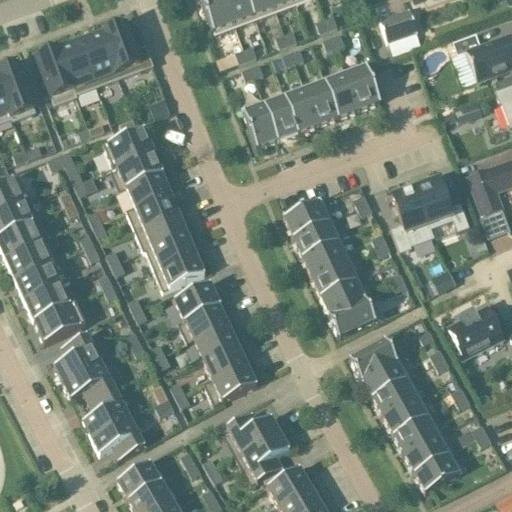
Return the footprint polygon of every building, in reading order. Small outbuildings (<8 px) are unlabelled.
[(235,33),(223,0),(199,0),(211,34),(214,41),(235,33)] [(223,0),(235,33),(255,26),(256,25),(246,0),(223,0)] [(276,18),(269,0),(246,0),(256,25),(276,18)] [(292,0),(269,0),(276,18),(296,10),(292,0)] [(315,0),(292,0),(296,10),(316,3),(315,0)] [(417,37),(409,14),(379,24),(387,47),(417,37)] [(333,21),(324,24),(328,36),(337,33),(333,21)] [(328,36),(324,24),(315,28),(319,39),(328,36)] [(125,30),(103,38),(120,84),(153,71),(145,51),(135,55),(125,30)] [(292,36),(284,39),(288,51),(297,47),(292,36)] [(98,92),(120,84),(103,38),(81,46),(98,92)] [(288,51),(284,39),(275,43),(279,54),(288,51)] [(340,39),(331,42),(335,54),(344,50),(340,39)] [(480,51),(475,39),(452,47),(457,60),(465,57),(477,87),(511,74),(511,44),(510,40),(480,51)] [(335,54),(331,42),(322,46),(326,57),(335,54)] [(59,54),(58,55),(76,103),(77,102),(76,100),(98,92),(81,46),(70,50),(68,47),(57,51),(59,54)] [(252,51),(243,54),(247,66),(256,62),(252,51)] [(247,66),(243,54),(234,58),(238,69),(247,66)] [(299,54),(290,57),(294,69),(303,65),(299,54)] [(76,103),(58,55),(35,63),(53,111),(76,103)] [(290,57),(281,61),(286,72),(294,69),(290,57)] [(343,75),(358,116),(379,108),(364,68),(343,75)] [(259,69),(250,73),(254,84),(263,81),(259,69)] [(18,70),(0,76),(0,91),(13,126),(36,118),(18,70)] [(254,84),(250,73),(241,76),(245,87),(254,84)] [(338,123),(358,116),(343,75),(323,83),(338,123)] [(338,123),(323,83),(303,90),(318,131),(338,123)] [(440,97),(434,98),(432,88),(425,90),(431,115),(443,112),(440,97)] [(511,89),(494,97),(499,109),(500,108),(510,133),(511,131),(511,89)] [(298,138),(318,131),(303,90),(283,98),(298,138)] [(12,127),(13,126),(0,91),(0,128),(11,124),(12,127)] [(277,146),(298,138),(283,98),(262,105),(277,146)] [(277,146),(262,105),(241,113),(256,154),(277,146)] [(466,112),(455,115),(459,127),(470,123),(466,112)] [(119,129),(122,137),(136,132),(133,124),(119,129)] [(104,137),(101,129),(89,133),(92,141),(104,137)] [(89,133),(78,137),(80,145),(92,141),(89,133)] [(110,173),(152,155),(143,134),(101,152),(110,173)] [(28,165),(41,160),(38,152),(25,157),(28,165)] [(24,155),(12,159),(16,169),(28,165),(25,157),(24,155)] [(125,191),(161,176),(152,155),(110,173),(109,174),(118,194),(123,192),(125,191)] [(64,171),(59,160),(46,166),(51,177),(64,171)] [(511,165),(500,170),(468,182),(482,219),(501,212),(495,195),(511,188),(511,165)] [(68,181),(73,191),(83,187),(78,176),(68,181)] [(162,179),(161,176),(123,192),(124,195),(126,194),(134,212),(169,197),(161,179),(162,179)] [(16,182),(0,189),(0,215),(26,203),(16,182)] [(437,183),(426,187),(424,183),(411,188),(431,233),(453,225),(457,237),(469,232),(460,209),(448,213),(437,183)] [(88,198),(83,187),(73,191),(78,202),(88,198)] [(430,234),(431,233),(411,188),(401,192),(402,196),(391,200),(402,230),(390,234),(399,258),(411,253),(410,251),(434,242),(430,234)] [(64,213),(74,208),(69,197),(59,202),(64,213)] [(178,218),(169,197),(134,212),(124,216),(133,237),(178,218)] [(353,205),(357,214),(368,209),(364,200),(353,205)] [(26,203),(0,215),(0,240),(31,226),(36,224),(26,203)] [(283,223),(292,243),(293,244),(332,225),(322,205),(283,223)] [(79,219),(74,208),(64,213),(69,223),(79,219)] [(357,214),(361,222),(372,217),(368,209),(357,214)] [(87,221),(92,232),(102,227),(97,216),(87,221)] [(144,256),(187,239),(178,218),(133,237),(141,258),(144,256)] [(341,245),(332,225),(293,244),(302,263),(341,245)] [(32,227),(31,226),(0,240),(0,254),(5,265),(41,248),(32,227)] [(107,238),(102,227),(92,232),(97,242),(107,238)] [(93,249),(88,238),(78,243),(83,254),(93,249)] [(153,277),(195,259),(187,239),(144,256),(153,277)] [(371,244),(375,253),(386,248),(382,239),(371,244)] [(48,245),(41,248),(5,265),(14,286),(58,266),(48,245)] [(341,245),(302,263),(311,283),(350,265),(341,245)] [(379,261),(390,256),(386,248),(375,253),(379,261)] [(88,264),(98,260),(93,249),(83,254),(88,264)] [(120,266),(115,256),(105,260),(110,271),(120,266)] [(161,298),(204,280),(195,259),(153,277),(161,298)] [(311,283),(320,302),(359,284),(350,265),(311,283)] [(24,306),(24,307),(61,290),(68,287),(58,266),(14,286),(24,306)] [(110,271),(115,282),(125,277),(120,266),(110,271)] [(389,283),(393,292),(404,287),(400,278),(389,283)] [(97,285),(102,295),(112,291),(107,280),(97,285)] [(328,322),(368,304),(359,284),(320,302),(329,321),(328,322)] [(408,296),(404,287),(393,292),(397,301),(408,296)] [(183,328),(219,311),(209,289),(173,305),(183,328)] [(34,328),(70,311),(61,290),(24,307),(34,328)] [(102,295),(107,306),(117,302),(112,291),(102,295)] [(142,313),(137,303),(127,307),(132,318),(142,313)] [(328,322),(337,343),(377,323),(368,304),(328,322)] [(70,311),(34,328),(43,350),(86,330),(76,309),(70,311)] [(193,346),(228,330),(219,311),(183,328),(178,330),(187,349),(193,346)] [(503,345),(486,312),(474,319),(473,317),(459,325),(460,326),(447,332),(464,365),(503,345)] [(147,324),(142,313),(132,318),(138,329),(147,324)] [(228,331),(228,330),(193,346),(203,367),(237,350),(228,331)] [(418,342),(423,350),(433,344),(429,336),(418,342)] [(130,353),(140,348),(134,338),(125,343),(130,353)] [(86,340),(60,353),(66,365),(53,372),(61,388),(101,368),(86,340)] [(399,364),(399,363),(388,343),(349,365),(360,385),(399,364)] [(145,359),(140,348),(130,353),(136,364),(145,359)] [(156,365),(165,360),(160,349),(150,354),(156,365)] [(247,371),(237,350),(203,367),(212,387),(247,371)] [(429,361),(433,369),(444,363),(439,355),(429,361)] [(171,370),(165,360),(156,365),(161,375),(171,370)] [(433,369),(438,377),(448,371),(444,363),(433,369)] [(362,385),(371,403),(372,404),(409,382),(399,364),(360,385),(361,386),(362,385)] [(70,405),(83,399),(89,410),(115,396),(101,368),(61,388),(70,405)] [(206,390),(215,411),(256,391),(247,371),(212,387),(206,390)] [(372,404),(382,422),(420,401),(409,382),(372,404)] [(175,403),(185,398),(179,388),(170,393),(175,403)] [(161,390),(151,395),(158,409),(168,404),(161,390)] [(450,399),(454,407),(465,401),(460,393),(450,399)] [(91,444),(130,424),(115,396),(89,410),(94,421),(82,427),(91,444)] [(175,403),(181,414),(190,409),(185,398),(175,403)] [(482,410),(491,406),(488,399),(484,398),(477,401),(482,410)] [(382,422),(392,441),(393,441),(430,420),(420,401),(382,422)] [(459,415),(469,409),(465,401),(454,407),(459,415)] [(159,422),(173,415),(168,404),(158,409),(154,411),(159,422)] [(219,436),(234,464),(280,439),(271,423),(258,429),(252,418),(219,436)] [(441,439),(430,420),(393,441),(403,460),(441,439)] [(130,424),(91,444),(99,461),(112,454),(118,466),(144,452),(130,424)] [(471,436),(475,444),(486,439),(481,430),(471,436)] [(250,492),(282,475),(276,463),(289,456),(280,439),(234,464),(250,492)] [(441,439),(403,460),(414,479),(451,458),(441,439)] [(480,453),(490,447),(486,439),(475,444),(480,453)] [(185,473),(194,468),(188,458),(179,463),(185,473)] [(462,478),(451,458),(414,479),(425,499),(462,478)] [(217,474),(211,463),(202,469),(208,479),(217,474)] [(116,487),(127,506),(160,487),(149,468),(116,487)] [(200,478),(194,468),(185,473),(191,484),(200,478)] [(266,493),(277,511),(311,493),(299,473),(266,493)] [(208,479),(214,489),(223,484),(217,474),(208,479)] [(160,511),(171,506),(160,487),(127,506),(130,511),(160,511)] [(321,511),(322,511),(311,493),(277,511),(321,511)] [(210,495),(201,500),(207,510),(216,505),(210,495)]
